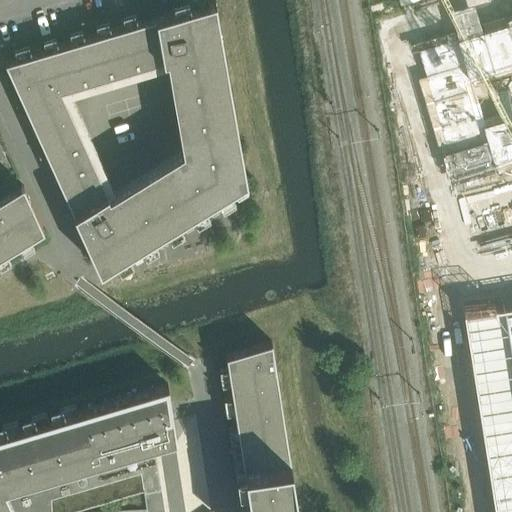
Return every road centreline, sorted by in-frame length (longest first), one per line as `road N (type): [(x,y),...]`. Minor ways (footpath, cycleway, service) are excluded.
road 1 (residential): [(79,282),(0,101)]
road 2 (residential): [(232,511),(210,380),(190,363)]
